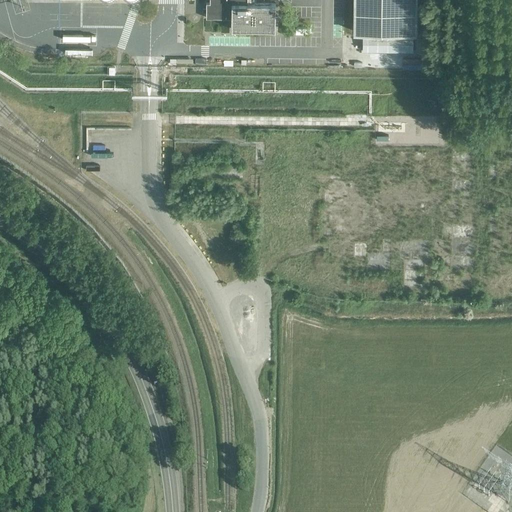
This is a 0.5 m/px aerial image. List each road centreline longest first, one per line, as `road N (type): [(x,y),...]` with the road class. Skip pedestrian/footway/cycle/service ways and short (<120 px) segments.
road 1 (unclassified): [(258,511),(256,405),(216,301),(153,205),(149,106)]
road 2 (unclassified): [(172,511),(160,436),(121,339),(78,280),(0,212)]
